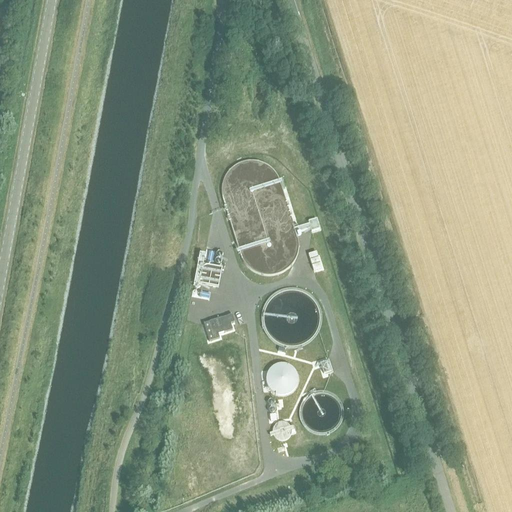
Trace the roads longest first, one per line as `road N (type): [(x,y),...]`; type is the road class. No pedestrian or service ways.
road 1 (unclassified): [(449,511),(288,0)]
road 2 (unclassified): [(112,511),(116,469),(190,225),(224,0)]
road 3 (tertiary): [(0,283),(51,0)]
